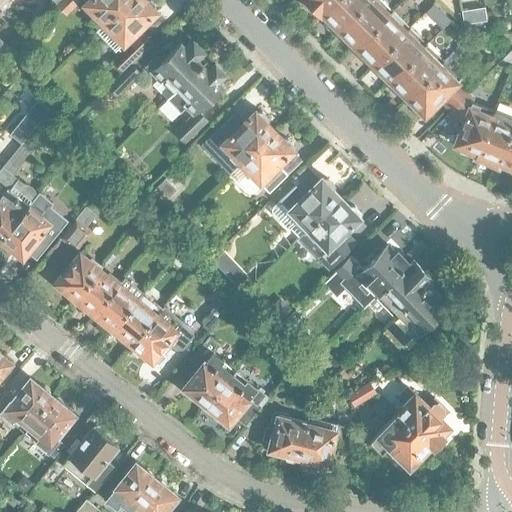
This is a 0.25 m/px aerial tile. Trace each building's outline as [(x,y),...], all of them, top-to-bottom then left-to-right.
[(50,19),(62,8),(67,14),(81,0),(60,0),(57,3),(55,4),(45,14),(50,19)] [(101,26),(128,0),(89,0),(85,4),(96,16),(93,18),(101,25),(101,26)] [(115,52),(123,44),(155,12),(153,10),(155,4),(150,0),(146,0),(144,1),(143,0),(128,0),(101,26),(101,25),(95,31),(115,52)] [(322,13),(334,0),(306,0),(320,14),(322,13)] [(339,30),(368,0),(334,0),(322,13),(331,21),(330,24),(334,28),(337,28),(339,30)] [(383,0),(368,0),(339,30),(348,38),(347,41),(351,45),(355,45),(357,47),(389,14),(394,10),(383,0)] [(17,23),(8,14),(1,21),(10,30),(17,23)] [(375,64),(407,32),(389,14),(357,47),(365,55),(364,57),(368,62),(371,61),(375,64)] [(131,63),(152,42),(142,32),(113,61),(123,71),(131,63)] [(391,81),(424,49),(407,32),(375,64),(382,72),(381,75),(386,79),(389,79),(391,81)] [(173,93),(206,61),(200,55),(202,54),(201,53),(203,51),(194,42),(192,44),(190,43),(189,44),(188,43),(180,50),(177,47),(163,61),(157,55),(145,65),(151,72),(152,71),(173,93)] [(408,98),(440,65),(424,49),(391,81),(399,89),(399,91),(403,96),(406,95),(408,98)] [(206,61),(173,93),(193,114),(175,132),(184,141),(208,118),(199,109),(219,90),(216,86),(223,78),(221,77),(223,76),(222,75),(224,73),(215,64),(213,66),(211,64),(210,66),(206,61)] [(123,71),(107,86),(117,95),(140,72),(131,63),(123,71)] [(469,93),(465,90),(440,65),(408,98),(416,105),(415,108),(418,111),(421,111),(425,115),(440,99),(452,110),(469,93)] [(476,157),(495,111),(471,101),(472,97),(469,93),(452,110),(462,121),(454,143),(461,146),(460,151),(476,157)] [(21,143),(50,108),(37,99),(10,134),(21,143)] [(231,115),(208,138),(218,147),(222,143),(232,153),(228,157),(237,166),(274,130),(265,121),(267,117),(261,111),(256,111),(254,109),(245,119),(236,110),(231,115)] [(498,166),(511,130),(511,117),(495,111),(476,157),(477,158),(479,161),(485,164),(489,162),(498,166)] [(237,166),(246,176),(249,172),(269,192),(289,173),(280,164),(294,150),(291,147),(293,143),(287,137),(281,137),(274,130),(237,166)] [(511,130),(498,166),(511,172),(511,170),(511,130)] [(17,179),(17,178),(12,174),(33,148),(24,141),(0,170),(0,180),(7,187),(0,194),(0,238),(29,204),(37,194),(35,191),(33,188),(29,186),(24,185),(17,179)] [(81,162),(88,152),(81,146),(73,156),(81,162)] [(165,178),(147,197),(158,208),(177,189),(165,178)] [(280,201),(272,208),(272,213),(287,227),(291,227),(300,237),(305,232),(340,197),(332,188),(334,184),(328,178),(323,179),(322,178),(305,194),(296,185),(280,201)] [(305,232),(300,237),(319,256),(330,268),(356,243),(345,232),(360,217),(358,215),(360,210),(354,205),(348,205),(340,197),(305,232)] [(29,204),(0,238),(8,245),(8,249),(14,254),(18,253),(23,257),(43,233),(42,232),(50,222),(29,204)] [(86,207),(61,238),(76,250),(91,231),(85,227),(95,214),(86,207)] [(174,222),(181,215),(172,207),(166,213),(174,222)] [(178,229),(190,240),(204,226),(193,214),(178,229)] [(203,258),(186,240),(179,248),(198,264),(203,258)] [(333,272),(322,282),(323,284),(324,283),(336,295),(345,286),(364,305),(363,306),(364,307),(369,303),(378,293),(380,292),(410,262),(398,250),(395,252),(388,245),(361,271),(357,267),(352,273),(342,282),(333,272)] [(77,297),(100,268),(79,252),(58,278),(58,282),(65,288),(65,292),(72,297),(76,296),(77,297)] [(222,252),(213,261),(221,269),(230,260),(222,252)] [(351,255),(333,272),(342,282),(352,273),(357,267),(360,264),(351,255)] [(378,293),(369,303),(374,309),(381,307),(388,300),(400,312),(430,283),(433,280),(413,260),(410,262),(380,292),(378,293)] [(95,311),(118,283),(100,268),(77,297),(85,303),(85,308),(91,312),(95,311)] [(113,327),(143,291),(124,275),(118,283),(95,311),(103,318),(103,322),(110,328),(113,327)] [(398,314),(387,324),(407,345),(415,337),(448,305),(440,298),(442,296),(430,283),(400,312),(398,314)] [(132,342),(162,306),(143,291),(113,327),(114,327),(122,334),(122,337),(129,343),(132,342)] [(276,323),(292,307),(280,295),(264,311),(276,323)] [(155,357),(184,321),(163,304),(162,306),(132,342),(134,344),(134,347),(140,352),(144,351),(152,358),(155,357)] [(260,339),(271,326),(262,318),(252,332),(260,339)] [(266,344),(277,330),(271,326),(260,339),(266,344)] [(235,369),(214,351),(220,344),(209,335),(189,360),(198,368),(190,377),(191,378),(187,384),(187,388),(193,393),(193,397),(199,402),(203,401),(206,404),(235,369)] [(438,350),(427,338),(410,355),(422,366),(438,350)] [(0,373),(10,361),(0,352),(0,373)] [(336,375),(340,372),(348,365),(342,358),(333,365),(318,352),(309,361),(315,366),(313,368),(329,381),(336,375)] [(315,366),(309,361),(303,357),(288,374),(300,383),(313,368),(315,366)] [(214,414),(218,414),(226,420),(230,420),(234,414),(247,424),(270,397),(235,369),(206,404),(209,406),(209,410),(214,414)] [(25,429),(52,396),(30,378),(24,386),(23,385),(11,400),(10,400),(1,410),(25,429)] [(343,396),(331,384),(329,382),(326,388),(339,401),(343,396)] [(370,382),(347,395),(353,406),(353,407),(376,394),(370,382)] [(443,439),(445,437),(442,433),(448,426),(437,415),(441,412),(433,404),(429,408),(415,394),(397,412),(434,448),(435,447),(439,447),(444,443),(443,439)] [(67,422),(74,414),(52,396),(25,429),(48,448),(56,438),(56,437),(68,422),(67,422)] [(392,406),(382,396),(377,402),(376,401),(371,406),(381,417),(392,406)] [(434,448),(397,412),(369,440),(381,452),(388,446),(409,467),(411,466),(413,468),(433,448),(434,448)] [(298,457),(307,424),(277,416),(269,449),(283,453),(285,457),(292,459),(295,456),(298,457)] [(326,464),(334,430),(307,424),(298,457),(299,457),(301,461),(306,463),(309,460),(326,464)] [(95,489),(114,466),(107,459),(117,447),(92,427),(63,462),(74,471),(78,466),(92,478),(88,483),(95,489)] [(122,511),(129,511),(157,479),(138,463),(134,464),(114,487),(116,488),(107,499),(122,511)] [(166,511),(165,511),(176,498),(176,495),(157,479),(129,511),(166,511)] [(99,511),(101,510),(87,500),(86,499),(75,511),(99,511)]
